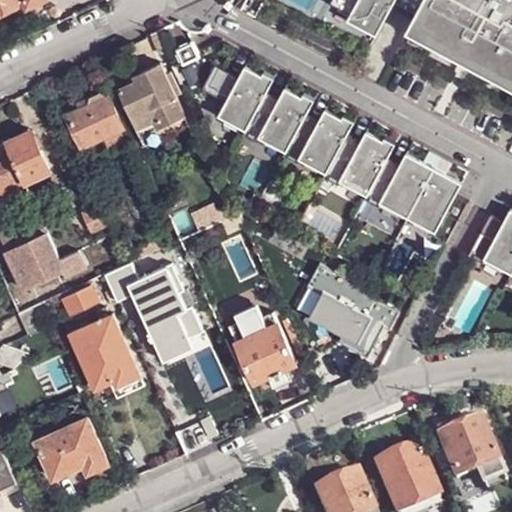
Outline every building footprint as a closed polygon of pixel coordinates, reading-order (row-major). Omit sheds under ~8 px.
[(0,0),(0,11),(22,0),(24,0),(26,4),(28,4),(33,6),(43,2),(43,0),(0,0)] [(330,0),(330,1),(380,27),(391,6),(394,0),(330,0)] [(423,0),(394,0),(391,6),(414,18),(423,0)] [(511,0),(423,0),(414,18),(511,71),(511,0)] [(225,5),(230,9),(234,5),(230,2),(229,1),(225,5)] [(258,88),(206,60),(193,84),(217,96),(209,111),(237,126),(258,88)] [(172,71),(168,73),(163,62),(136,75),(138,80),(124,86),(120,88),(147,145),(192,124),(178,96),(182,94),(172,71)] [(266,73),(255,67),(251,75),(262,81),(266,73)] [(122,81),(124,86),(138,80),(136,75),(122,81)] [(251,133),(279,148),(299,111),(258,88),(237,126),(235,129),(249,137),(251,133)] [(307,95),(296,90),(292,97),(303,103),(307,95)] [(125,125),(109,94),(107,94),(101,91),(95,93),(94,101),(71,111),(68,112),(83,145),(125,125)] [(68,106),(71,111),(94,101),(95,93),(68,106)] [(330,127),(299,111),(279,148),(277,152),(290,159),(292,155),(320,171),(340,133),(330,127)] [(338,112),(333,120),(345,125),(348,118),(338,112)] [(122,131),(127,141),(134,137),(130,127),(122,131)] [(52,170),(33,130),(8,142),(27,182),(52,170)] [(320,171),(318,174),(331,181),(333,178),(361,193),(382,155),(371,149),(340,133),(320,171)] [(379,134),(375,142),(386,147),(390,140),(379,134)] [(140,147),(135,137),(134,137),(127,141),(128,142),(132,151),(140,147)] [(0,194),(27,182),(8,142),(0,145),(0,194)] [(361,193),(359,196),(373,203),(374,200),(403,215),(435,156),(423,150),(411,171),(382,155),(361,193)] [(435,156),(403,215),(431,231),(429,234),(442,241),(465,199),(435,184),(447,162),(435,156)] [(487,211),(465,199),(442,241),(464,253),(487,211)] [(109,223),(102,207),(85,214),(92,231),(109,223)] [(195,218),(201,230),(222,220),(217,209),(195,218)] [(479,256),(508,272),(511,263),(511,225),(487,211),(464,253),(478,260),(479,256)] [(227,230),(222,220),(201,230),(205,240),(227,230)] [(50,233),(10,251),(26,288),(66,270),(68,276),(88,267),(81,251),(63,259),(50,233)] [(144,247),(148,254),(162,247),(159,241),(144,247)] [(148,254),(152,264),(167,258),(162,247),(148,254)] [(313,314),(346,332),(342,339),(370,354),(387,324),(391,325),(400,309),(379,297),(383,290),(339,266),(337,269),(323,261),(311,283),(326,291),(313,314)] [(113,270),(107,273),(109,279),(112,284),(118,281),(113,270)] [(65,297),(73,314),(101,301),(93,286),(109,279),(107,273),(90,281),(92,285),(65,297)] [(120,302),(114,289),(106,292),(113,306),(120,302)] [(41,304),(30,308),(21,313),(20,314),(31,337),(51,327),(41,304)] [(276,311),(262,317),(267,328),(281,322),(276,311)] [(73,332),(98,388),(113,382),(121,377),(125,382),(142,374),(114,313),(73,332)] [(233,324),(258,381),(263,379),(274,374),(286,369),(299,362),(281,322),(267,328),(262,317),(260,314),(247,320),(246,318),(233,324)] [(32,353),(6,344),(0,349),(0,363),(10,369),(32,353)] [(286,369),(274,374),(277,380),(289,376),(286,369)] [(4,374),(0,375),(0,394),(12,390),(4,374)] [(147,384),(142,374),(125,382),(121,377),(113,382),(120,397),(147,384)] [(263,379),(265,385),(277,380),(274,374),(263,379)] [(186,394),(166,403),(167,406),(171,415),(180,432),(199,422),(186,394)] [(444,429),(447,434),(482,418),(480,413),(444,429)] [(40,442),(56,479),(87,465),(91,473),(111,463),(90,418),(40,442)] [(447,434),(441,437),(446,449),(435,454),(443,472),(453,467),(456,472),(458,478),(475,471),(481,484),(506,474),(499,460),(482,418),(447,434)] [(20,482),(1,441),(0,441),(0,491),(2,491),(20,482)] [(376,458),(378,463),(399,511),(406,511),(440,497),(442,497),(420,446),(412,449),(409,441),(374,457),(374,459),(376,458)] [(445,476),(456,472),(453,467),(443,472),(445,476)] [(318,489),(328,511),(371,511),(376,510),(359,471),(318,489)] [(437,511),(445,509),(440,497),(406,511),(437,511)]
